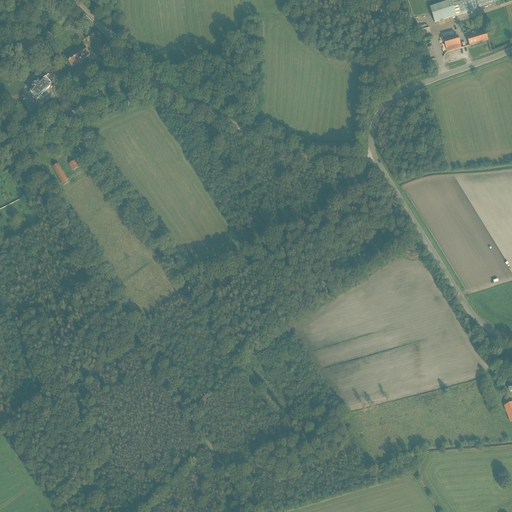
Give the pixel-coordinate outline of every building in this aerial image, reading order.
[(426,0),(429,7),(430,7),(434,23),(456,16),(499,2),(498,0),(426,0)] [(458,36),(455,37),(454,31),(442,35),(447,52),(461,48),(458,36)] [(488,40),(486,36),(485,32),(477,35),(476,32),(467,35),(470,46),(488,40)] [(88,42),(95,36),(93,33),(85,38),(88,42)] [(66,58),(72,67),(90,55),(86,50),(84,46),(66,58)] [(74,75),(80,85),(97,74),(91,64),(74,75)] [(30,93),(33,96),(37,100),(50,87),(49,86),(54,81),(53,80),(55,78),(51,74),(49,76),(48,75),(39,84),(37,82),(32,87),(34,89),(30,93)] [(77,117),(80,114),(85,110),(83,109),(80,105),(72,112),(77,117)] [(73,171),(78,167),(75,161),(69,165),(73,171)] [(63,185),(69,182),(58,164),(53,167),(63,185)] [(510,423),(511,421),(511,403),(503,406),(510,423)]
